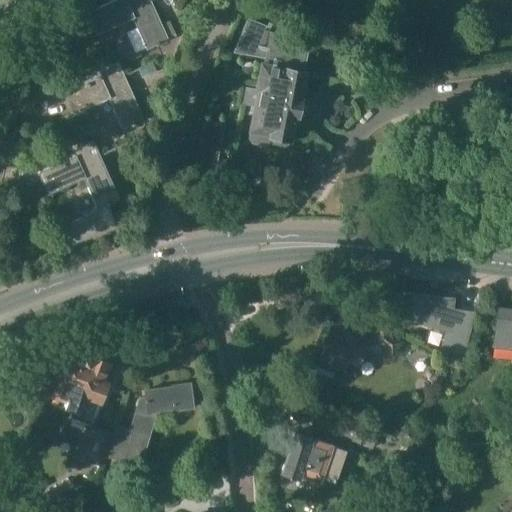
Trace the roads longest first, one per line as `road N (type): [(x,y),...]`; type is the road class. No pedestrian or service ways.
road 1 (primary): [(0,333),(34,313),(187,269),(335,246)]
road 2 (residential): [(228,0),(167,150),(165,208),(175,250)]
road 3 (residential): [(306,195),(352,134),(375,118),(407,103),(511,85)]
road 4 (residential): [(242,511),(236,361),(216,321)]
road 5 (primary): [(175,250),(0,307)]
road 6 (primary): [(335,246),(511,267)]
road 7 (primary): [(335,246),(283,234),(175,250)]
